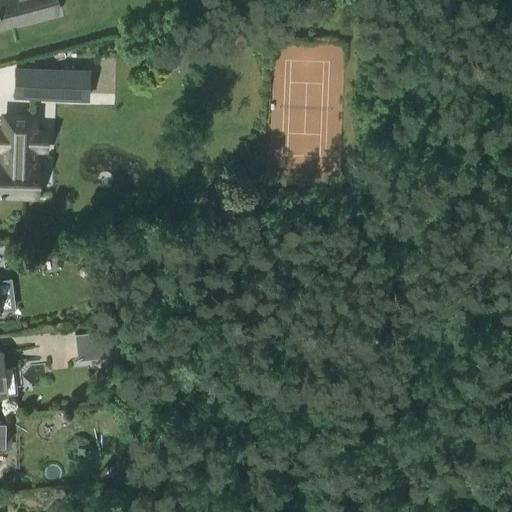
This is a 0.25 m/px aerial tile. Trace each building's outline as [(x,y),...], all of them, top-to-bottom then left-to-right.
[(0,0),(0,25),(42,15),(41,13),(34,15),(30,0),(0,0)] [(88,69),(16,66),(15,95),(87,97),(88,69)] [(0,162),(0,192),(36,194),(37,163),(32,163),(34,116),(4,115),(4,128),(0,127),(0,146),(4,146),(3,162),(0,162)] [(73,332),(75,359),(120,355),(117,328),(73,332)] [(0,447),(9,447),(10,417),(0,416),(0,447)]
